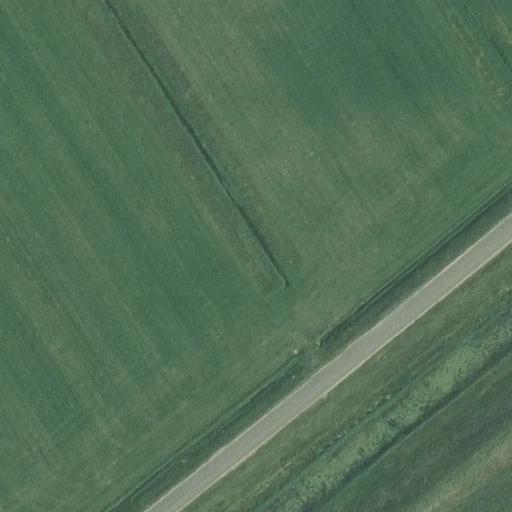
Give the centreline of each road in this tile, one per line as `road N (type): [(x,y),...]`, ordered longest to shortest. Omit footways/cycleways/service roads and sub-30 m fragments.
road 1 (unclassified): [(511,227),(160,511)]
road 2 (track): [(511,428),(407,511)]
